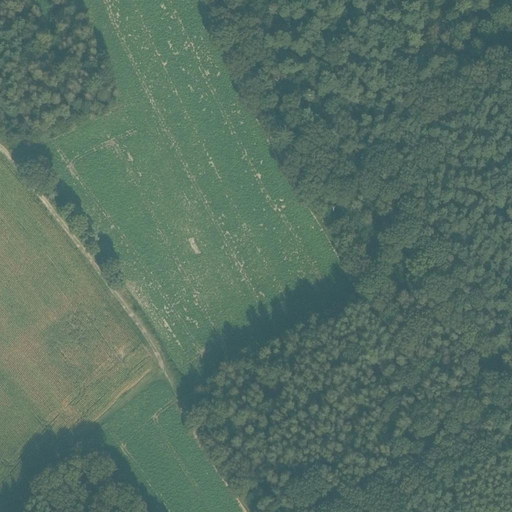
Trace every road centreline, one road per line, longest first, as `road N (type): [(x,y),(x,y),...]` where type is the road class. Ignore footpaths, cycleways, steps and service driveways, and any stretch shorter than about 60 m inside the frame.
road 1 (track): [(0,147),(123,303),(162,369)]
road 2 (track): [(511,405),(323,511)]
road 3 (track): [(162,369),(92,430),(21,511)]
road 4 (track): [(162,369),(246,511)]
